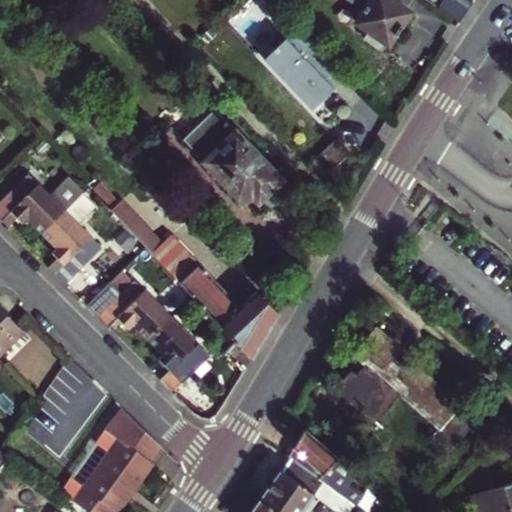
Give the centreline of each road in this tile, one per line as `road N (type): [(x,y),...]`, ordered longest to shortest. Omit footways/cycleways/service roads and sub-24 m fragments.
road 1 (residential): [(506,0),(215,468)]
road 2 (residential): [(215,468),(0,257)]
